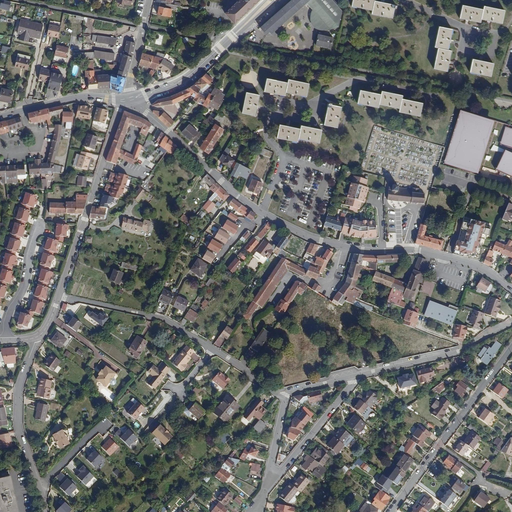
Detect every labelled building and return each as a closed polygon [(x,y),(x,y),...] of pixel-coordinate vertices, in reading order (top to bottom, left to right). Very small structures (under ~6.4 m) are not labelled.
[(256,3),(258,0),(238,0),(225,13),(235,23),(246,12),(244,10),(254,1),(256,3)] [(333,28),(339,26),(342,12),(331,0),(291,0),(260,28),(265,33),(267,33),(269,32),(271,34),(306,2),(313,9),(313,10),(313,12),(312,15),(313,17),(313,20),(315,22),(317,25),(319,26),(322,28),(325,28),(327,28),(329,28),(330,28),(331,29),(333,28)] [(392,18),(394,5),(374,0),(373,0),(352,0),(351,6),(372,10),(371,13),(392,18)] [(244,10),(246,12),(256,3),(254,1),(244,10)] [(167,12),(171,13),(171,9),(176,10),(177,6),(160,3),(157,14),(166,16),(167,12)] [(481,19),(501,23),(504,10),(484,6),(483,9),(462,4),(460,18),(480,22),(481,19)] [(322,28),(319,26),(317,25),(315,22),(313,20),(313,17),(312,15),(313,12),(313,10),(313,9),(312,11),(311,16),(311,19),(312,23),(313,26),(316,27),(319,28),(323,29),(329,29),(330,28),(329,28),(327,28),(325,28),(322,28)] [(29,36),(39,38),(42,25),(21,20),(18,20),(15,32),(18,32),(17,33),(21,34),(20,40),(28,42),(29,36)] [(47,35),(58,37),(60,27),(50,25),(47,35)] [(434,68),(447,71),(451,50),(448,50),(452,29),(439,26),(435,47),(438,48),(434,68)] [(98,42),(116,44),(117,38),(98,35),(98,42)] [(316,45),(331,48),(333,38),(318,35),(316,45)] [(118,75),(126,78),(132,57),(135,42),(127,40),(125,52),(121,65),(120,68),(118,75)] [(65,58),(66,58),(68,48),(57,46),(55,58),(65,60),(65,58)] [(95,58),(114,60),(114,54),(96,51),(95,58)] [(157,69),(158,67),(163,60),(142,53),(139,64),(157,69)] [(30,60),(29,60),(30,57),(18,54),(18,58),(17,57),(15,66),(28,69),(30,60)] [(470,72),(490,76),(493,63),(472,59),(470,72)] [(98,75),(94,76),(93,60),(88,60),(85,60),(86,70),(85,70),(85,77),(88,77),(89,89),(98,88),(98,75)] [(169,74),(174,67),(163,60),(158,67),(169,74)] [(44,80),(49,81),(51,71),(42,68),(39,79),(44,80)] [(48,88),(59,91),(63,75),(52,72),(48,88)] [(108,88),(110,88),(110,78),(107,78),(107,75),(105,75),(105,74),(98,75),(98,88),(108,88)] [(200,88),(204,90),(210,85),(209,84),(213,80),(206,74),(194,85),(200,88)] [(285,92),(306,97),(309,83),(288,79),(288,83),(267,78),(264,91),(285,96),(285,92)] [(159,105),(174,103),(191,95),(195,97),(200,88),(194,85),(171,96),(158,99),(152,105),(152,106),(159,105)] [(0,93),(0,100),(10,103),(13,91),(1,88),(0,93)] [(195,97),(199,99),(204,90),(200,88),(195,97)] [(399,112),(419,116),(422,103),(401,98),(402,95),(381,91),(380,94),(360,90),(357,103),(378,107),(378,104),(400,108),(399,112)] [(242,113),(255,116),(260,95),(246,92),(242,113)] [(209,105),(210,105),(215,96),(214,96),(209,93),(203,105),(206,106),(209,105)] [(222,101),(222,100),(223,98),(216,94),(215,96),(210,105),(209,105),(217,110),(222,101)] [(324,125),(337,127),(341,106),(328,104),(324,125)] [(63,117),(63,113),(63,106),(48,109),(50,117),(59,114),(59,118),(63,117)] [(77,117),(90,120),(92,110),(88,110),(89,108),(79,106),(77,115),(78,115),(77,117)] [(107,115),(107,110),(97,108),(94,121),(104,124),(105,120),(106,120),(107,115)] [(461,108),(445,163),(481,174),(483,166),(511,176),(511,125),(495,120),(495,118),(461,108)] [(48,125),(52,124),(50,117),(48,109),(29,114),(31,124),(47,120),(48,125)] [(118,157),(120,149),(128,129),(127,129),(128,124),(130,124),(142,129),(146,120),(138,116),(124,111),(107,161),(116,164),(118,157)] [(170,127),(174,122),(164,112),(152,111),(152,112),(168,127),(170,127)] [(214,118),(222,123),(226,116),(219,112),(214,118)] [(71,123),(72,123),(72,113),(63,113),(63,117),(62,125),(62,126),(66,126),(66,128),(71,128),(71,123)] [(203,122),(208,126),(214,119),(210,116),(207,119),(206,118),(203,122)] [(0,132),(0,134),(23,126),(20,117),(0,123),(0,132)] [(141,132),(145,135),(152,125),(146,120),(142,129),(141,132)] [(208,135),(216,141),(223,129),(215,124),(208,135)] [(298,138),(319,143),(322,129),(301,125),(300,129),(280,124),(277,137),(297,142),(298,138)] [(192,140),(195,143),(202,133),(200,131),(198,133),(189,125),(182,132),(191,141),(192,140)] [(47,164),(54,164),(62,137),(61,137),(61,135),(61,131),(55,132),(54,135),(48,159),(47,164)] [(171,153),(177,147),(162,132),(157,140),(158,141),(157,143),(161,146),(159,149),(165,153),(167,151),(171,153)] [(84,147),(92,149),(95,137),(88,134),(84,147)] [(154,142),(151,140),(154,137),(150,135),(146,142),(147,143),(146,146),(148,147),(154,142)] [(200,148),(208,153),(216,141),(208,135),(200,148)] [(136,165),(136,162),(143,146),(137,143),(133,155),(130,162),(136,165)] [(230,167),(234,160),(227,156),(231,150),(227,147),(219,160),(230,167)] [(130,162),(133,155),(120,149),(118,157),(130,162)] [(74,166),(87,170),(91,158),(78,154),(74,166)] [(30,174),(41,173),(41,165),(40,160),(35,160),(35,162),(35,164),(33,164),(29,164),(30,174)] [(238,174),(247,178),(251,169),(237,162),(231,174),(236,177),(238,174)] [(17,175),(25,174),(24,164),(16,165),(17,175)] [(41,173),(54,173),(54,165),(54,164),(47,164),(41,165),(41,173)] [(25,174),(17,175),(16,165),(0,166),(0,176),(2,176),(3,183),(6,182),(7,183),(18,182),(18,179),(27,178),(28,174),(25,174)] [(54,173),(61,173),(62,166),(54,165),(54,173)] [(118,174),(110,172),(107,182),(125,187),(129,176),(119,173),(118,174)] [(210,188),(215,193),(220,187),(207,174),(203,179),(211,187),(210,188)] [(362,202),(365,202),(368,191),(363,189),(364,188),(360,187),(361,186),(366,187),(368,179),(354,175),(346,204),(351,206),(350,209),(358,211),(359,208),(360,209),(362,202)] [(87,177),(79,176),(77,186),(85,187),(87,177)] [(248,189),(258,193),(262,183),(252,179),(248,189)] [(114,186),(107,183),(103,193),(122,199),(125,187),(115,184),(114,186)] [(389,186),(387,200),(423,204),(425,194),(419,193),(420,189),(413,188),(413,189),(398,188),(399,186),(393,185),(393,186),(389,186)] [(138,201),(143,196),(146,192),(140,187),(133,197),(138,201)] [(217,194),(221,198),(226,192),(220,187),(215,193),(212,195),(215,197),(217,194)] [(23,200),(21,204),(23,204),(30,207),(31,207),(34,208),(36,200),(35,200),(36,196),(26,193),(24,201),(23,200)] [(59,213),(83,214),(88,196),(77,195),(76,199),(75,199),(75,202),(66,202),(66,203),(50,203),(50,213),(56,213),(59,213)] [(506,208),(508,203),(509,201),(503,198),(500,205),(506,208)] [(203,207),(209,212),(215,205),(211,201),(209,199),(203,207)] [(246,217),(250,211),(233,199),(229,204),(237,210),(236,211),(242,214),(241,218),(245,218),(246,217)] [(509,218),(511,219),(511,204),(508,203),(506,208),(502,219),(508,222),(509,218)] [(23,204),(22,208),(20,208),(17,215),(16,215),(15,219),(18,220),(26,222),(27,222),(30,215),(29,215),(30,210),(31,207),(30,207),(23,204)] [(89,218),(104,220),(107,208),(93,206),(89,218)] [(234,221),(238,217),(231,212),(230,213),(224,210),(222,212),(233,220),(234,221)] [(246,217),(252,220),(256,215),(250,211),(246,217)] [(324,226),(341,231),(345,217),(346,214),(342,213),(341,218),(339,217),(337,221),(327,218),(324,226)] [(188,226),(190,222),(191,221),(191,220),(187,217),(186,217),(182,221),(188,226)] [(374,236),(376,236),(376,221),(374,221),(374,220),(368,220),(368,221),(366,221),(366,220),(363,220),(363,221),(362,221),(362,226),(360,225),(360,221),(353,219),(353,218),(348,217),(348,218),(345,217),(341,231),(341,232),(343,232),(349,234),(352,235),(355,236),(358,237),(362,237),(362,238),(365,238),(365,237),(368,237),(368,238),(374,237),(374,236)] [(142,229),(149,231),(151,222),(144,220),(143,224),(124,218),(122,227),(141,232),(142,229)] [(474,255),(480,257),(483,248),(478,246),(481,234),(488,236),(490,227),(484,225),(484,223),(470,219),(470,222),(463,220),(461,228),(461,229),(458,239),(459,240),(464,241),(463,242),(457,241),(453,254),(461,256),(461,255),(463,256),(464,253),(470,255),(470,256),(474,257),(474,255)] [(26,222),(18,220),(17,223),(15,223),(13,231),(11,230),(10,234),(13,235),(20,237),(22,238),(25,230),(24,230),(25,226),(26,222)] [(239,226),(227,220),(222,228),(234,235),(239,226)] [(263,229),(267,232),(273,225),(268,222),(263,229)] [(65,225),(57,224),(56,236),(54,240),(58,241),(62,242),(64,237),(66,237),(66,230),(68,229),(68,225),(65,225)] [(443,240),(443,241),(433,238),(432,236),(430,236),(429,237),(424,236),(427,226),(421,224),(415,244),(442,251),(444,240),(443,240)] [(230,235),(219,229),(214,238),(225,244),(230,235)] [(257,236),(261,239),(267,232),(263,229),(257,236)] [(274,239),(279,243),(283,237),(285,234),(280,231),(274,239)] [(278,255),(282,249),(288,240),(287,240),(291,234),(287,232),(285,234),(283,237),(279,243),(273,251),(278,255)] [(7,246),(6,249),(8,250),(16,253),(17,253),(18,249),(19,249),(21,241),(19,241),(20,237),(13,235),(11,238),(10,238),(8,245),(7,246)] [(54,240),(48,238),(47,242),(45,241),(43,249),(45,250),(44,253),(44,254),(52,256),(53,252),(55,253),(56,249),(55,249),(58,241),(54,240)] [(246,248),(251,252),(259,243),(253,239),(246,248)] [(223,245),(212,240),(208,247),(219,253),(223,245)] [(503,254),(511,257),(511,246),(511,247),(511,244),(511,241),(509,240),(506,246),(503,254)] [(264,264),(272,253),(269,251),(272,247),(264,241),(253,256),(264,264)] [(492,250),(503,254),(506,246),(496,241),(492,250)] [(306,252),(313,255),(318,245),(311,243),(306,252)] [(319,258),(328,262),(333,253),(331,253),(333,249),(328,248),(324,253),(322,252),(319,258)] [(1,265),(4,266),(12,269),(13,264),(15,265),(16,261),(17,257),(15,256),(16,253),(8,250),(7,254),(6,253),(4,260),(2,261),(1,265)] [(494,260),(491,259),(494,252),(489,250),(483,263),(490,266),(494,260)] [(216,256),(207,251),(202,258),(211,263),(216,256)] [(44,253),(42,253),(40,260),(41,261),(40,265),(39,269),(41,269),(48,271),(49,268),(50,268),(52,260),(53,260),(54,257),(52,256),(44,254),(44,253)] [(376,270),(376,263),(376,256),(370,256),(354,253),(351,262),(366,267),(367,263),(366,263),(367,261),(371,261),(370,268),(376,270)] [(376,263),(399,262),(399,255),(376,256),(376,263)] [(403,297),(411,300),(417,283),(423,267),(422,267),(425,258),(419,256),(408,284),(394,278),(391,288),(392,288),(387,301),(404,308),(406,302),(401,300),(403,297)] [(231,265),(236,269),(242,262),(239,260),(240,259),(237,257),(231,265)] [(321,273),(322,274),(328,262),(319,258),(316,257),(315,258),(317,259),(315,263),(319,266),(317,271),(319,272),(321,273)] [(258,305),(262,307),(288,269),(304,277),(306,274),(307,271),(305,270),(300,267),(299,267),(299,266),(281,258),(266,280),(264,285),(243,316),(248,319),(258,305)] [(192,269),(200,275),(207,265),(198,260),(192,269)] [(316,279),(317,276),(319,272),(317,271),(319,266),(315,263),(310,261),(307,271),(306,274),(304,277),(305,277),(306,275),(316,279)] [(138,271),(139,266),(122,262),(121,267),(138,271)] [(359,293),(361,294),(364,288),(356,284),(358,276),(360,276),(361,275),(359,274),(360,268),(363,269),(369,271),(369,275),(374,276),(376,272),(376,270),(370,268),(366,267),(351,262),(345,282),(342,287),(352,291),(353,289),(359,292),(359,293)] [(376,272),(383,274),(386,265),(376,263),(376,270),(376,272)] [(0,277),(0,281),(6,283),(10,284),(11,281),(12,277),(11,277),(12,272),(11,272),(12,269),(4,266),(3,270),(3,269),(0,277)] [(39,281),(38,285),(46,288),(47,284),(48,284),(50,277),(52,277),(53,273),(48,271),(41,269),(38,277),(40,277),(38,281),(39,281)] [(119,284),(123,274),(114,270),(110,280),(119,284)] [(391,288),(394,278),(397,276),(394,273),(393,273),(389,277),(383,274),(376,272),(374,276),(372,280),(391,288)] [(206,285),(210,287),(215,280),(211,278),(206,285)] [(482,278),(476,286),(474,291),(484,295),(485,292),(488,294),(493,286),(490,284),(491,283),(482,278)] [(421,291),(432,295),(435,283),(424,280),(421,291)] [(298,293),(296,292),(301,282),(299,281),(298,282),(296,282),(283,301),(280,299),(274,309),(283,315),(290,305),(298,293)] [(298,293),(301,295),(307,286),(302,282),(301,282),(296,292),(298,293)] [(312,289),(318,293),(321,287),(316,284),(315,284),(312,289)] [(38,285),(37,289),(35,289),(33,296),(35,297),(34,301),(42,303),(43,300),(45,300),(47,297),(45,296),(48,288),(46,288),(38,285)] [(352,304),(354,301),(359,293),(359,292),(353,289),(352,291),(342,287),(340,289),(339,292),(347,298),(344,302),(347,304),(349,302),(352,304)] [(159,300),(169,304),(174,295),(163,290),(159,300)] [(342,310),(347,304),(344,302),(347,298),(339,292),(332,302),(337,305),(336,307),(342,310)] [(174,306),(185,311),(189,302),(178,296),(174,306)] [(496,315),(497,311),(498,309),(500,310),(501,306),(499,306),(501,301),(491,297),(485,312),(496,315)] [(26,311),(25,315),(32,317),(33,317),(34,314),(40,315),(42,308),(43,308),(44,304),(42,303),(34,301),(32,300),(29,308),(31,308),(30,312),(26,311)] [(452,327),(459,308),(449,305),(448,308),(429,301),(424,316),(452,327)] [(370,310),(371,307),(358,302),(357,305),(362,308),(370,310)] [(185,316),(192,321),(197,314),(189,309),(185,316)] [(325,309),(319,320),(335,330),(341,319),(325,309)] [(416,324),(415,323),(417,317),(418,313),(408,309),(404,319),(405,320),(404,324),(414,328),(416,324)] [(474,324),(480,326),(484,313),(475,310),(472,317),(470,318),(471,320),(472,324),(474,324)] [(98,316),(93,312),(90,317),(103,326),(109,318),(105,315),(104,316),(100,313),(98,316)] [(25,315),(21,313),(17,325),(18,325),(17,328),(21,329),(22,326),(27,328),(29,320),(31,321),(32,317),(25,315)] [(312,324),(308,322),(311,318),(301,313),(297,322),(300,324),(298,329),(307,334),(312,324)] [(68,324),(77,331),(82,323),(74,316),(68,324)] [(466,331),(467,331),(468,326),(456,323),(455,328),(452,327),(450,335),(453,335),(453,336),(454,336),(464,339),(465,334),(466,331)] [(227,326),(221,334),(227,339),(233,331),(227,326)] [(250,347),(258,352),(270,333),(263,328),(250,347)] [(60,347),(67,338),(58,331),(51,340),(60,347)] [(146,344),(147,341),(138,335),(136,338),(146,344)] [(133,355),(137,358),(146,344),(136,338),(129,350),(134,353),(133,355)] [(482,357),(488,362),(501,345),(497,341),(491,348),(490,347),(487,349),(484,347),(478,354),(482,357)] [(184,365),(186,363),(191,356),(190,355),(194,350),(187,345),(173,362),(182,370),(186,366),(184,365)] [(5,365),(16,364),(15,352),(13,353),(13,349),(1,350),(2,353),(4,361),(5,365)] [(44,364),(53,370),(61,360),(52,353),(44,364)] [(160,380),(162,378),(170,368),(163,362),(158,368),(154,364),(148,371),(154,375),(150,379),(152,380),(149,384),(152,386),(153,386),(155,388),(161,381),(160,380)] [(97,378),(106,385),(109,382),(113,377),(116,372),(106,365),(103,370),(102,369),(99,374),(100,374),(97,378)] [(417,371),(420,383),(426,382),(426,379),(433,378),(435,376),(433,368),(427,369),(427,370),(425,371),(425,370),(417,371)] [(213,379),(214,380),(221,372),(220,371),(213,379)] [(221,386),(228,378),(226,376),(225,377),(223,375),(223,374),(221,372),(214,380),(221,386)] [(417,384),(415,374),(409,375),(409,374),(404,375),(404,376),(398,377),(400,387),(406,386),(407,388),(410,387),(411,385),(417,384)] [(221,386),(223,388),(230,380),(230,379),(228,378),(221,386)] [(466,392),(464,391),(468,385),(460,380),(456,385),(458,386),(455,391),(463,396),(466,392)] [(53,390),(52,390),(53,382),(42,381),(41,389),(42,389),(41,398),(52,400),(53,390)] [(437,391),(440,393),(447,384),(443,381),(432,389),(436,392),(437,391)] [(493,391),(502,398),(508,390),(499,383),(493,391)] [(198,388),(196,387),(192,391),(198,396),(202,392),(198,388)] [(320,390),(307,393),(309,403),(322,400),(320,390)] [(369,391),(367,391),(366,397),(365,398),(364,397),(362,400),(368,406),(371,402),(373,404),(377,399),(378,392),(372,392),(370,390),(369,391)] [(214,411),(226,421),(239,405),(227,395),(214,411)] [(448,407),(451,403),(443,397),(432,413),(439,419),(440,419),(441,419),(444,415),(443,414),(448,407)] [(260,419),(263,415),(267,410),(261,405),(264,402),(259,398),(245,416),(249,420),(254,414),(260,419)] [(354,407),(365,417),(372,409),(368,406),(362,400),(360,399),(354,407)] [(138,401),(128,412),(136,418),(145,407),(138,401)] [(193,413),(195,415),(199,418),(205,411),(196,402),(194,404),(190,409),(187,407),(184,411),(190,416),(193,413)] [(416,413),(417,412),(411,408),(413,406),(411,404),(408,407),(416,413)] [(40,421),(50,423),(52,406),(42,405),(41,411),(42,411),(42,413),(40,421)] [(482,414),(479,417),(488,424),(495,415),(485,407),(482,411),(483,412),(482,414)] [(298,418),(306,424),(311,417),(303,411),(298,418)] [(358,433),(366,424),(355,414),(347,424),(358,433)] [(253,427),(260,432),(267,424),(266,424),(269,420),(263,415),(260,419),(253,427)] [(157,435),(162,440),(168,432),(169,432),(165,428),(164,428),(160,424),(152,432),(156,436),(157,435)] [(427,435),(429,436),(431,433),(420,424),(412,435),(414,436),(411,440),(416,443),(422,447),(425,443),(423,441),(427,435)] [(290,426),(288,437),(294,440),(301,432),(296,428),(290,426)] [(335,436),(343,443),(345,445),(347,446),(354,437),(342,427),(334,436),(335,436)] [(387,436),(386,435),(389,431),(385,428),(380,435),(385,438),(387,436)] [(60,448),(69,443),(62,429),(53,435),(55,439),(55,440),(57,444),(58,444),(60,448)] [(119,429),(115,433),(130,448),(139,438),(129,429),(125,434),(119,429)] [(220,439),(225,443),(231,435),(226,431),(220,439)] [(482,443),(479,441),(481,438),(473,431),(464,442),(470,447),(476,451),(482,443)] [(161,441),(165,444),(172,436),(168,432),(162,440),(161,441)] [(0,443),(1,449),(10,447),(9,441),(10,441),(9,433),(0,435),(0,443)] [(337,454),(345,445),(343,443),(335,436),(327,445),(332,450),(330,452),(337,458),(339,455),(337,454)] [(503,448),(500,446),(504,441),(498,437),(494,442),(498,445),(496,448),(500,452),(501,450),(503,448)] [(511,454),(511,437),(503,448),(501,450),(511,455),(511,454)] [(102,447),(110,456),(119,447),(111,438),(102,447)] [(405,453),(408,456),(416,443),(411,440),(410,439),(407,443),(408,443),(405,447),(402,445),(399,449),(405,453)] [(455,451),(463,456),(470,447),(464,442),(463,441),(455,451)] [(248,452),(255,456),(258,451),(251,446),(248,451),(245,449),(240,457),(244,459),(248,452)] [(320,463),(322,465),(329,456),(326,454),(328,451),(322,446),(320,449),(322,451),(321,452),(317,448),(312,455),(316,458),(315,459),(320,463)] [(87,460),(95,468),(104,459),(96,450),(87,460)] [(409,468),(408,467),(413,460),(408,456),(405,453),(396,465),(406,472),(409,468)] [(312,472),(319,478),(327,469),(322,465),(320,463),(319,464),(308,454),(305,458),(307,460),(302,466),(306,469),(307,468),(308,469),(310,468),(313,471),(312,472)] [(456,473),(462,465),(449,455),(444,462),(448,465),(447,466),(456,473)] [(229,467),(230,468),(235,462),(228,457),(218,470),(219,471),(216,475),(224,482),(231,473),(227,470),(229,467)] [(365,470),(368,466),(366,464),(367,462),(360,457),(352,466),(354,468),(357,463),(365,470)] [(481,470),(485,473),(492,463),(489,460),(481,470)] [(251,469),(259,471),(260,464),(252,462),(251,469)] [(82,474),(78,477),(86,487),(96,478),(85,465),(79,470),(82,474)] [(340,471),(343,474),(349,468),(345,465),(340,471)] [(403,478),(406,474),(397,467),(388,478),(393,482),(397,484),(402,477),(403,478)] [(17,511),(10,478),(8,478),(7,472),(0,473),(0,480),(0,511),(17,511)] [(298,489),(301,492),(310,481),(302,474),(293,485),(298,489)] [(389,487),(393,482),(388,478),(382,474),(376,483),(377,484),(375,486),(384,493),(385,494),(390,487),(389,487)] [(60,487),(69,497),(79,488),(70,478),(60,487)] [(460,493),(466,485),(458,479),(452,487),(460,493)] [(280,496),(287,502),(298,489),(293,485),(290,482),(285,489),(280,496)] [(217,498),(224,504),(232,495),(225,488),(217,498)] [(456,497),(457,495),(448,488),(447,490),(456,497)] [(443,503),(448,507),(456,497),(447,490),(439,500),(443,503)] [(185,499),(189,502),(196,494),(193,491),(185,499)] [(474,500),(483,507),(489,499),(480,492),(474,500)] [(381,510),(389,500),(388,499),(389,496),(385,494),(384,493),(377,501),(375,500),(372,504),(381,510)] [(418,503),(428,511),(435,501),(425,494),(418,503)] [(234,499),(240,504),(243,500),(237,495),(234,499)] [(57,511),(71,511),(73,510),(61,498),(57,502),(61,506),(57,511)] [(217,511),(225,511),(228,509),(219,502),(213,509),(217,511)] [(429,511),(428,511),(418,503),(417,502),(414,506),(415,507),(414,508),(411,511),(429,511)] [(293,511),(295,508),(278,503),(276,509),(278,509),(279,510),(279,511),(278,511),(293,511)]
